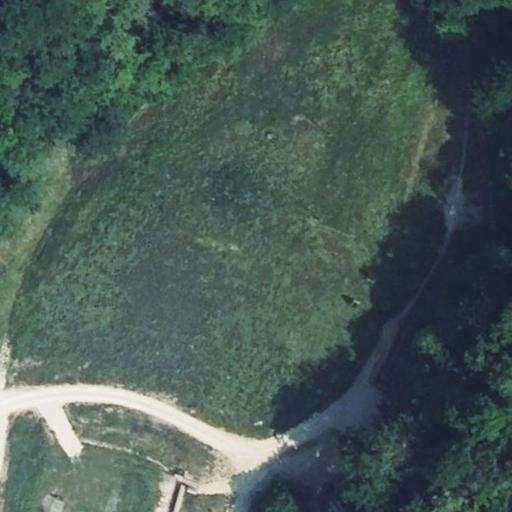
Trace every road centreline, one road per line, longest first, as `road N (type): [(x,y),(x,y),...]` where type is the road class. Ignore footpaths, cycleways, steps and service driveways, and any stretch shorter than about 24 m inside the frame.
road 1 (track): [(428,0),(468,125),(473,243),(422,303),(402,341),(256,487),(244,511)]
road 2 (track): [(0,404),(39,206),(422,303)]
road 3 (track): [(1,402),(139,391),(179,411),(256,487)]
